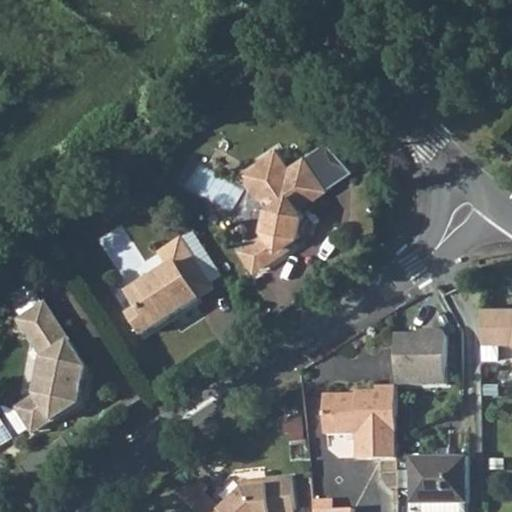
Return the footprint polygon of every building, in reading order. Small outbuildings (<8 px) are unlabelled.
[(246,172),(262,198),(269,200),(272,204),(269,206),(265,227),(268,231),(250,243),(247,255),(252,262),(264,265),(278,255),(280,249),(301,235),(306,214),(300,204),(311,197),(314,201),(330,191),(329,190),(356,172),(329,143),(294,166),(282,149),(246,172)] [(132,292),(142,308),(134,314),(146,332),(202,295),(199,290),(212,281),(183,238),(162,252),(171,266),(132,292)] [(20,318),(35,342),(37,341),(46,356),(45,357),(52,368),(48,385),(37,392),(37,393),(24,402),(22,412),(32,425),(40,428),(54,419),(55,419),(83,401),(84,394),(81,391),(84,378),(89,375),(90,366),(72,338),(70,338),(61,324),(62,323),(47,301),(20,318)] [(511,306),(486,306),(486,344),(511,343),(511,306)] [(431,334),(401,334),(401,385),(450,386),(450,339),(446,331),(432,331),(431,334)] [(360,457),(400,457),(400,444),(400,431),(401,385),(381,385),(381,389),(361,389),(361,392),(329,392),(329,432),(360,432),(360,457)] [(470,457),(415,457),(415,502),(470,503),(470,457)] [(204,483),(183,496),(198,511),(298,511),(294,476),(246,482),(247,489),(224,511),(207,494),(211,490),(204,483)] [(469,511),(470,503),(415,502),(414,511),(469,511)]
